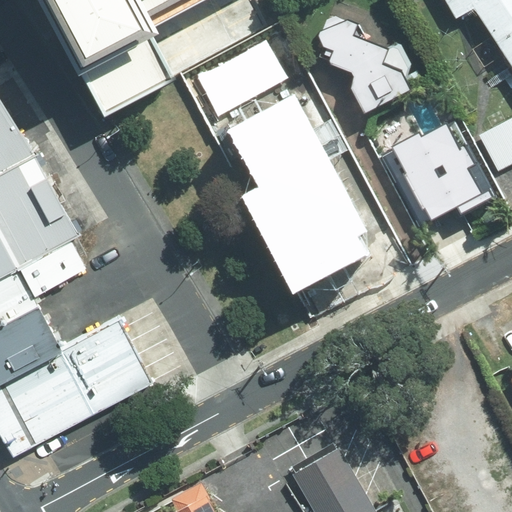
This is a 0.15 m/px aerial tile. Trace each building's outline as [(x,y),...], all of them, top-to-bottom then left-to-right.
[(44,0),(45,2),(76,60),(190,0),(44,0)] [(511,0),(441,0),(452,18),(467,8),(511,74),(511,0)] [(358,9),(309,35),(353,114),(402,88),(358,9)] [(296,202),(273,214),(306,275),(378,237),(353,190),(327,204),(308,167),(321,160),(306,131),(299,135),(294,125),(318,113),(289,59),(264,72),(268,80),(235,98),(230,90),(203,104),(224,143),(256,127),(296,202)] [(0,160),(23,147),(0,109),(0,160)] [(496,173),(511,164),(511,116),(475,136),(496,173)] [(413,137),(380,153),(418,220),(482,187),(445,121),(413,137)] [(0,278),(66,240),(75,234),(23,147),(0,160),(0,278)] [(66,240),(0,278),(0,327),(37,306),(31,295),(81,265),(66,240)] [(0,385),(62,349),(37,306),(0,327),(0,385)] [(0,385),(0,437),(11,457),(150,380),(116,320),(62,349),(0,385)] [(511,376),(500,382),(511,406),(511,376)] [(376,511),(338,444),(290,471),(313,511),(376,511)] [(213,511),(199,484),(146,511),(213,511)]
